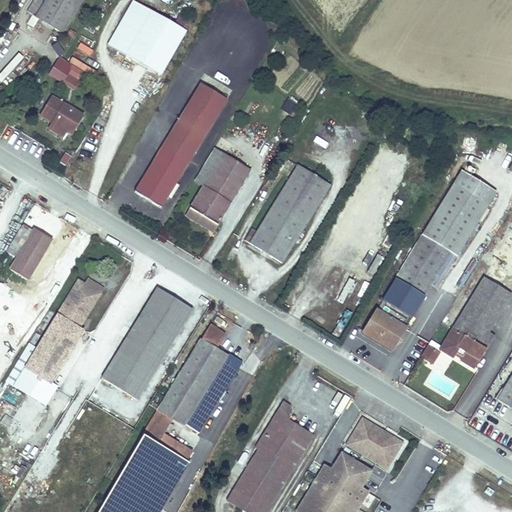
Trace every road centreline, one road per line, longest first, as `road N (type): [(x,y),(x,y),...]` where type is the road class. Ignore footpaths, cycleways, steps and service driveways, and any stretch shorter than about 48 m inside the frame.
road 1 (unclassified): [(511,472),(0,157)]
road 2 (unknown): [(151,251),(53,418),(5,449)]
road 3 (unknown): [(276,327),(157,511)]
road 4 (unknown): [(196,278),(256,181),(239,141)]
